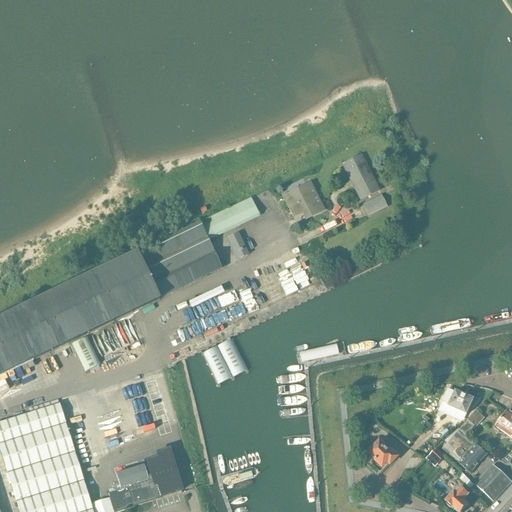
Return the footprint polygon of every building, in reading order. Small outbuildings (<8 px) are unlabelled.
[(359,201),(377,191),(358,154),(340,163),(359,201)] [(323,211),(309,180),(284,192),(298,222),(323,211)] [(367,216),(386,206),(380,195),(361,204),(367,216)] [(135,254),(158,301),(220,271),(217,263),(205,239),(198,224),(135,254)] [(249,256),(238,233),(227,239),(238,261),(249,256)] [(158,302),(135,254),(77,280),(101,329),(158,302)] [(186,301),(193,318),(212,310),(220,329),(267,309),(259,292),(251,295),(248,286),(247,286),(244,280),(220,290),(219,287),(186,301)] [(173,325),(185,320),(181,311),(169,316),(173,325)] [(129,330),(103,343),(109,354),(135,341),(129,330)] [(71,343),(82,372),(98,366),(86,337),(71,343)] [(357,337),(295,349),(298,367),(361,355),(357,342),(357,337)] [(444,398),(442,402),(450,406),(449,407),(467,415),(473,400),(456,392),(455,393),(448,390),(444,398)] [(496,427),(511,438),(511,413),(509,411),(496,427)] [(468,421),(460,430),(467,436),(475,427),(468,421)] [(442,449),(470,474),(487,455),(467,436),(459,430),(442,449)] [(112,455),(123,452),(117,433),(106,437),(112,455)] [(390,451),(389,452),(378,442),(367,454),(375,463),(375,465),(378,467),(380,467),(381,468),(386,463),(389,466),(396,458),(390,451)] [(108,494),(113,511),(121,511),(135,508),(134,506),(182,491),(169,449),(156,453),(157,458),(146,461),(147,465),(145,466),(144,463),(138,464),(139,468),(116,475),(120,487),(115,488),(116,492),(108,494)] [(445,457),(436,449),(429,456),(438,465),(445,457)] [(254,464),(217,478),(222,488),(259,475),(254,464)] [(488,497),(493,502),(511,482),(493,466),(475,485),(488,497)] [(469,496),(469,495),(463,489),(458,495),(455,492),(446,502),(447,503),(447,505),(450,508),(452,508),(456,511),(463,511),(469,505),(473,500),(469,496)] [(113,511),(109,498),(91,504),(93,511),(113,511)]
